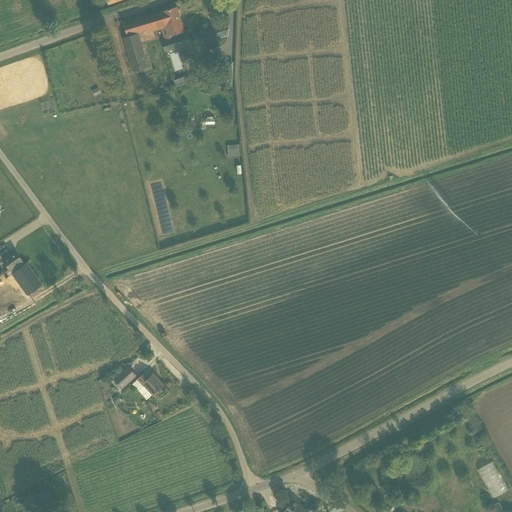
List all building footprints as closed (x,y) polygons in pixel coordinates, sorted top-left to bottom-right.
[(163,13),(148,17),(152,32),(153,31),(162,29),(164,37),(183,31),(184,31),(177,7),(162,11),(163,13)] [(155,37),(153,31),(152,32),(148,17),(148,15),(124,23),(128,36),(139,33),(141,41),(155,37)] [(165,40),(162,41),(165,51),(181,47),(182,52),(192,48),(191,43),(195,42),(196,46),(226,36),(222,24),(192,33),(193,37),(189,38),(187,33),(184,34),(183,31),(164,37),(165,40)] [(149,67),(141,41),(139,33),(128,36),(124,37),(134,71),(149,67)] [(233,87),(234,62),(220,61),(219,86),(233,87)] [(147,89),(153,88),(151,78),(145,80),(147,89)] [(98,87),(91,90),(95,96),(101,93),(98,87)] [(230,155),(241,154),(241,144),(229,145),(230,155)] [(16,281),(26,295),(40,284),(35,276),(34,276),(31,272),(31,271),(26,263),(23,265),(20,262),(21,261),(14,251),(2,260),(8,269),(5,272),(8,277),(11,274),(16,281)] [(122,389),(129,383),(136,376),(127,367),(119,374),(117,372),(112,376),(114,379),(113,380),(122,389)] [(159,390),(164,386),(153,374),(150,376),(146,371),(136,381),(142,387),(139,391),(147,399),(153,394),(154,395),(155,394),(157,396),(161,392),(159,390)] [(117,404),(121,400),(117,395),(112,399),(117,404)] [(52,503),(48,491),(32,497),(36,508),(52,503)] [(308,511),(293,501),(284,511),(308,511)] [(493,511),(496,511),(502,509),(498,502),(491,507),(493,511)]
